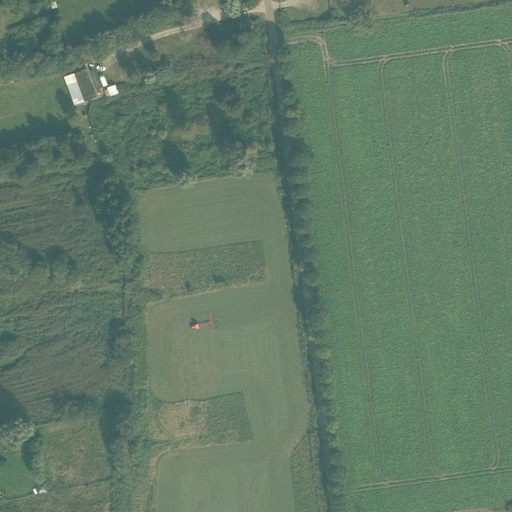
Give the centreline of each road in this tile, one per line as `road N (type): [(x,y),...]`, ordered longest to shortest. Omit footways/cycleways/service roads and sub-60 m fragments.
road 1 (unclassified): [(333,511),(262,0)]
road 2 (unknown): [(108,59),(264,10)]
